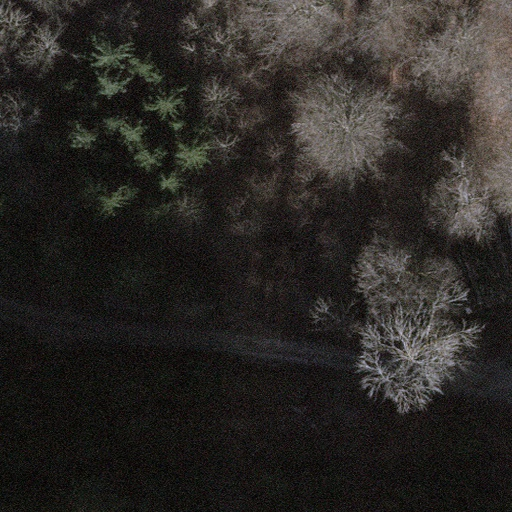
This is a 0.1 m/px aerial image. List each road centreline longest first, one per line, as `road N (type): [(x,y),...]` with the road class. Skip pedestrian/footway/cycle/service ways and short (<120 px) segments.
road 1 (track): [(0,140),(511,398)]
road 2 (track): [(0,309),(466,375)]
